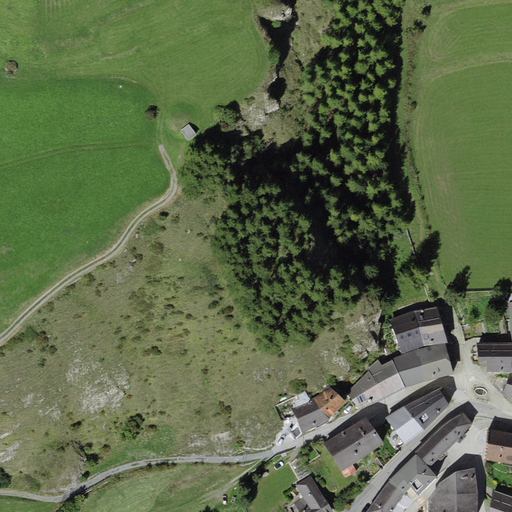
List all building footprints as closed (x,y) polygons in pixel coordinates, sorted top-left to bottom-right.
[(188,125),(180,131),(188,141),(195,135),(188,125)] [(511,341),(476,342),(477,353),(478,360),(487,360),(487,372),(509,372),(511,372),(511,302),(508,302),(511,333),(511,341)] [(436,307),(388,320),(402,354),(444,343),(446,342),(442,327),(436,307)] [(391,358),(392,360),(405,387),(452,373),(448,356),(444,343),(402,354),(391,358)] [(359,408),(405,387),(392,360),(381,365),(378,360),(368,368),(369,371),(347,392),(352,400),(359,408)] [(511,372),(509,372),(502,395),(511,401),(511,372)] [(314,400),(292,409),(295,417),(302,433),(329,418),(330,417),(345,401),(331,387),(312,397),(314,400)] [(404,406),(424,430),(449,405),(439,388),(413,402),(404,406)] [(424,430),(404,406),(403,405),(386,417),(400,437),(405,444),(424,430)] [(444,424),(416,452),(417,453),(429,466),(441,455),(451,445),(472,423),(464,412),(449,421),(444,424)] [(349,427),(325,443),(344,477),(356,470),(353,464),(384,441),(364,417),(349,427)] [(488,429),(484,459),(511,463),(511,432),(504,432),(488,429)] [(390,479),(365,511),(402,511),(404,509),(438,476),(429,466),(417,453),(395,474),(390,479)] [(476,511),(477,493),(474,468),(460,470),(456,471),(440,482),(428,498),(428,511),(476,511)] [(310,475),(295,485),(303,497),(293,504),(299,511),(332,511),(334,511),(310,475)] [(511,511),(511,496),(494,489),(492,495),(489,508),(488,511),(511,511)]
